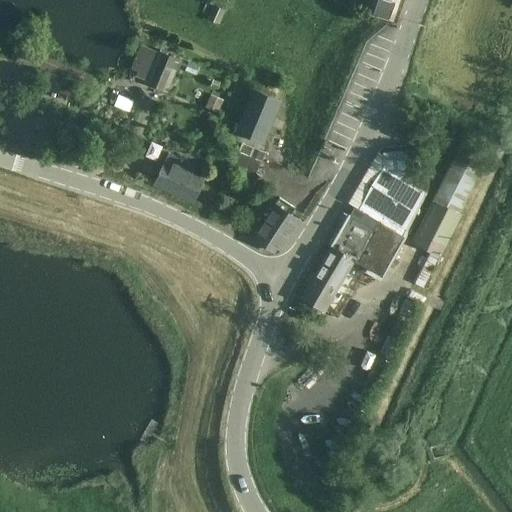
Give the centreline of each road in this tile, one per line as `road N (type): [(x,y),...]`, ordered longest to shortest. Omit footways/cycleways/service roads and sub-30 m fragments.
road 1 (tertiary): [(283,278),(355,161),(420,0)]
road 2 (tertiary): [(283,278),(157,210),(0,160)]
road 3 (tertiary): [(283,278),(234,433),(238,473),(256,511)]
